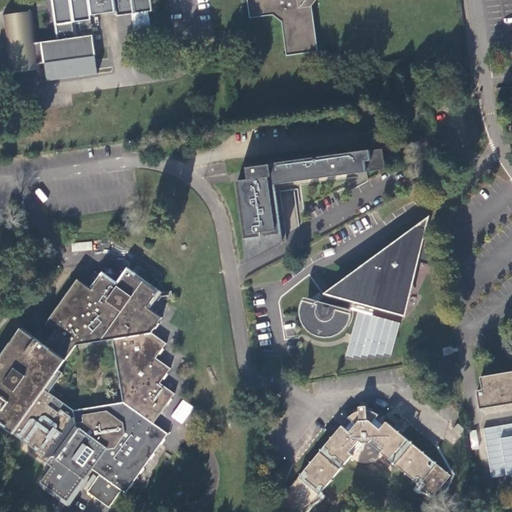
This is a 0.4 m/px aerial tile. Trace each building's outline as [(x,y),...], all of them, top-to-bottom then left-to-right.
[(56,25),(52,0),(51,0),(57,41),(37,43),(33,12),(3,16),(10,73),(40,69),(40,66),(41,66),(40,64),(96,56),(93,36),(75,38),(73,23),(56,25)] [(52,0),(56,25),(73,23),(90,21),(89,16),(115,13),(116,17),(150,12),(148,0),(52,0)] [(247,0),(250,18),(274,14),(282,21),(286,56),(318,51),(312,6),(316,0),(247,0)] [(384,169),(381,148),(245,167),(246,173),(247,179),(238,181),(249,259),(288,237),(281,184),(384,169)] [(356,321),(359,310),(343,305),(345,298),(413,316),(425,264),(431,265),(436,242),(430,240),(436,214),(331,293),(319,300),(309,297),(306,310),(306,317),(309,323),(314,329),(319,333),(327,337),(334,337),(341,336),(347,333),(352,328),(356,321)] [(124,277),(123,276),(119,281),(120,283),(117,287),(92,291),(77,280),(64,298),(62,298),(59,303),(60,304),(52,314),(51,313),(47,319),(48,320),(45,325),(54,331),(44,346),(20,329),(0,357),(0,425),(12,435),(15,431),(35,446),(33,449),(42,455),(43,459),(53,458),(85,480),(92,470),(100,476),(122,491),(125,494),(129,489),(130,490),(134,483),(133,483),(140,473),(141,474),(145,468),(144,468),(151,458),(152,459),(156,453),(155,452),(161,443),(163,444),(166,439),(165,438),(167,435),(153,424),(167,405),(168,406),(172,401),(170,400),(174,395),(160,384),(163,379),(165,381),(169,375),(167,374),(170,369),(155,359),(159,354),(160,355),(164,350),(162,349),(166,344),(151,333),(155,328),(157,330),(160,325),(158,323),(161,319),(147,308),(151,303),(152,304),(156,300),(153,298),(157,294),(128,272),(124,277)] [(103,276),(92,291),(117,287),(103,276)] [(403,323),(360,311),(347,357),(356,359),(357,357),(364,359),(365,356),(371,358),(371,355),(378,357),(379,354),(386,356),(386,354),(394,356),(403,323)] [(511,371),(480,377),(482,390),(477,391),(480,409),(511,403),(511,371)] [(182,424),(194,407),(182,399),(170,417),(182,424)] [(348,419),(352,422),(355,425),(349,433),(345,429),(341,426),(277,503),(288,511),(304,511),(351,458),(357,463),(360,464),(363,465),(371,464),(378,461),(381,458),(384,456),(433,497),(451,476),(386,422),(383,426),(380,430),(372,423),(376,419),(379,415),(372,412),(373,410),(366,408),(366,406),(359,407),(359,409),(353,412),(354,413),(348,419)] [(383,426),(376,419),(372,423),(380,430),(383,426)] [(355,425),(352,422),(351,423),(349,425),(345,429),(349,433),(355,425)] [(454,429),(460,434),(464,430),(458,424),(454,429)] [(12,435),(33,449),(35,446),(15,431),(12,435)] [(100,476),(88,493),(110,509),(122,491),(100,476)]
